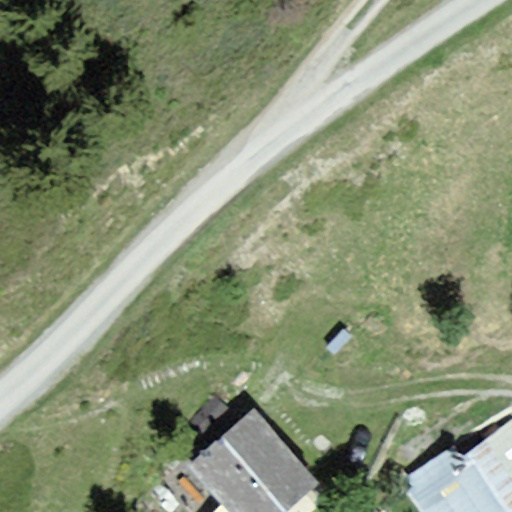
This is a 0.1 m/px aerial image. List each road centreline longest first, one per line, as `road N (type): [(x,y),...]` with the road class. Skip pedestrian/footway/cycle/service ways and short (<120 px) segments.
road 1 (unclassified): [(471,0),(278,124),(55,354),(0,397)]
road 2 (track): [(511,387),(452,384),(361,397),(306,389)]
road 3 (track): [(372,0),(278,124)]
